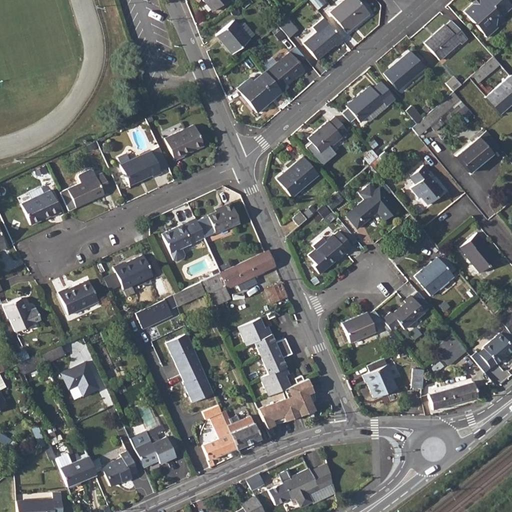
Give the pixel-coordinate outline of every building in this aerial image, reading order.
[(202,0),(211,10),(224,0),(202,0)] [(317,0),(308,0),(316,9),(322,5),(317,0)] [(357,0),(343,0),(329,12),(345,32),(368,13),(357,0)] [(478,0),(479,1),(475,4),(496,29),(497,28),(495,25),(494,19),(498,15),(500,16),(511,6),(505,0),(478,0)] [(496,29),(475,4),(474,6),(472,4),(463,12),(486,38),(496,29)] [(471,38),(475,34),(456,15),(452,19),(471,38)] [(342,40),(322,16),(311,26),(315,31),(302,42),(315,59),(333,43),(335,46),(342,40)] [(285,17),(277,24),(287,37),(296,30),(285,17)] [(232,19),(214,34),(230,53),(254,34),(244,23),(239,27),(232,19)] [(443,24),(423,42),(437,59),(458,41),(460,43),(466,38),(450,20),(445,25),(443,24)] [(279,28),(273,33),(276,37),(282,32),(279,28)] [(409,50),(382,72),(396,89),(422,67),(409,50)] [(288,52),(264,72),(265,73),(281,91),(287,86),(286,84),(303,69),(288,52)] [(492,56),(468,77),(475,85),(499,64),(492,56)] [(263,71),(251,80),(254,83),(265,73),(264,72),(263,71)] [(254,83),(251,80),(249,77),(235,88),(256,112),(281,91),(265,73),(254,83)] [(508,75),(484,96),(483,96),(497,113),(511,100),(511,77),(509,74),(508,75)] [(358,121),(366,115),(382,102),(385,105),(393,98),(379,81),(371,88),(369,86),(345,106),(358,121)] [(415,123),(410,127),(417,136),(429,126),(459,99),(452,91),(422,116),(415,123)] [(382,102),(366,115),(368,119),(385,105),(382,102)] [(414,107),(406,113),(415,123),(422,116),(414,107)] [(325,122),(306,138),(320,154),(341,137),(340,135),(346,130),(334,116),(328,121),(327,120),(325,122)] [(193,124),(164,138),(168,147),(173,160),(183,155),(183,154),(203,145),(193,124)] [(485,130),(477,136),(490,153),(499,147),(485,130)] [(477,136),(454,156),(468,172),(490,153),(477,136)] [(149,150),(119,164),(129,185),(152,175),(153,177),(160,173),(159,171),(152,156),(149,150)] [(152,156),(159,171),(168,167),(161,151),(152,156)] [(372,151),(364,158),(368,164),(368,163),(376,157),(377,156),(372,151)] [(302,156),(275,179),(290,197),(317,174),(302,156)] [(376,157),(368,163),(375,171),(382,165),(376,157)] [(422,165),(408,177),(413,184),(409,187),(418,198),(419,197),(425,204),(442,190),(435,182),(434,182),(426,173),(428,172),(422,165)] [(79,182),(66,189),(74,207),(103,194),(102,192),(108,189),(101,173),(94,176),(91,171),(88,169),(78,174),(77,177),(79,182)] [(363,199),(374,190),(368,183),(357,192),(363,199)] [(30,198),(19,203),(29,224),(49,215),(50,216),(59,212),(49,190),(42,193),(39,186),(26,191),(30,198)] [(378,186),(344,215),(355,228),(371,214),(369,212),(374,209),(383,220),(396,208),(378,186)] [(336,191),(324,202),(328,207),(341,197),(336,191)] [(222,208),(206,215),(213,232),(238,222),(230,203),(222,206),(222,208)] [(298,210),(290,217),(297,225),(305,219),(298,210)] [(203,237),(195,218),(160,234),(169,253),(172,260),(176,261),(182,258),(183,255),(180,247),(203,237)] [(331,234),(313,248),(327,265),(344,251),(344,250),(350,245),(337,230),(332,235),(331,234)] [(477,232),(459,247),(465,254),(464,255),(478,272),(496,258),(481,241),(483,240),(477,232)] [(264,251),(247,259),(254,275),(274,265),(267,250),(264,251)] [(122,263),(112,267),(122,289),(151,275),(142,255),(122,264),(122,263)] [(436,257),(413,276),(429,295),(452,276),(436,257)] [(247,259),(227,268),(234,284),(235,283),(250,276),(254,275),(247,259)] [(219,272),(202,279),(206,289),(213,305),(229,298),(223,284),(228,287),(234,284),(227,268),(219,272)] [(250,276),(235,283),(238,290),(253,283),(250,276)] [(66,288),(56,292),(67,314),(96,301),(87,280),(67,289),(66,288)] [(175,292),(171,294),(175,303),(176,306),(205,293),(201,284),(199,281),(175,292)] [(287,297),(280,282),(265,288),(272,303),(287,297)] [(171,294),(133,310),(140,326),(170,313),(168,306),(175,303),(171,294)] [(390,313),(381,320),(391,332),(400,325),(402,328),(423,311),(410,295),(403,301),(404,303),(391,314),(390,313)] [(20,297),(2,305),(7,318),(9,318),(14,331),(31,324),(31,323),(39,319),(35,307),(26,311),(20,297)] [(366,312),(340,323),(349,343),(374,332),(366,312)] [(502,313),(496,318),(509,333),(511,330),(511,313),(507,318),(502,313)] [(250,320),(236,326),(245,344),(252,341),(260,358),(287,346),(284,338),(274,342),(267,325),(263,327),(259,317),(250,320)] [(187,332),(165,342),(181,373),(201,363),(187,332)] [(482,348),(476,353),(489,368),(495,363),(495,364),(511,350),(511,347),(499,332),(481,347),(482,348)] [(457,340),(439,355),(447,365),(465,350),(457,340)] [(60,344),(40,353),(44,362),(64,353),(60,344)] [(287,346),(260,358),(267,373),(259,377),(267,396),(289,386),(284,375),(288,374),(281,357),(290,353),(287,346)] [(16,353),(20,362),(25,359),(23,355),(21,351),(16,353)] [(83,358),(58,371),(68,389),(76,385),(82,398),(99,389),(83,358)] [(201,363),(181,373),(184,379),(182,380),(191,400),(212,391),(201,363)] [(386,365),(362,375),(365,382),(366,382),(373,397),(395,388),(386,365)] [(410,386),(420,387),(422,370),(422,369),(412,368),(410,386)] [(303,413),(312,410),(309,403),(310,401),(310,399),(312,399),(313,397),(313,396),(312,393),(306,396),(305,393),(311,391),(307,378),(302,380),(296,383),(292,384),(295,394),(303,413)] [(472,381),(427,394),(431,410),(476,396),(472,381)] [(256,409),(265,428),(272,425),(271,423),(273,422),(274,424),(286,420),(281,415),(286,412),(289,419),(303,413),(295,394),(256,409)] [(224,411),(220,412),(221,412),(235,448),(258,438),(249,416),(238,420),(236,415),(228,419),(224,411)] [(221,412),(213,416),(214,418),(217,423),(212,426),(217,438),(201,445),(207,459),(235,448),(221,412)] [(37,422),(33,423),(39,437),(43,435),(37,422)] [(148,439),(133,446),(142,466),(154,461),(153,458),(155,457),(158,463),(173,456),(165,436),(150,443),(148,439)] [(120,457),(101,466),(110,485),(120,480),(120,481),(130,476),(129,474),(136,471),(126,450),(119,453),(120,457)] [(88,455),(58,467),(66,486),(95,474),(89,459),(88,455)] [(331,483),(326,464),(310,471),(308,468),(281,480),(282,482),(266,489),(273,504),(289,497),(290,499),(294,496),(299,507),(302,507),(308,504),(310,500),(306,491),(316,486),(318,489),(331,483)] [(245,478),(250,488),(262,482),(258,473),(245,478)] [(30,499),(15,500),(15,511),(61,511),(60,492),(51,493),(52,498),(30,499)]
